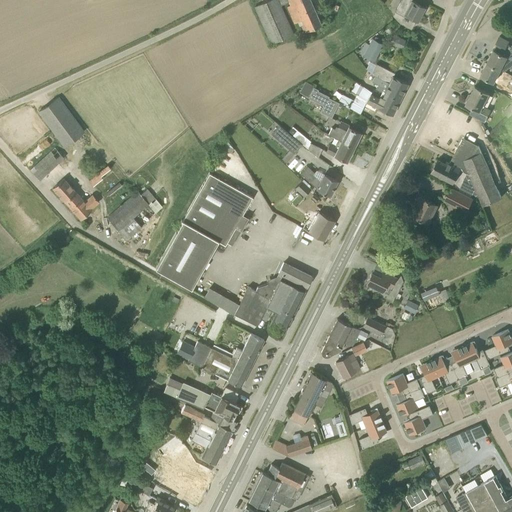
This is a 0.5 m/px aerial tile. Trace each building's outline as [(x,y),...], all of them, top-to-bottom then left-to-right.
[(321,25),(310,0),(269,0),(255,7),(271,43),(293,34),(281,5),(288,2),(290,6),(287,7),(294,24),(302,20),(306,31),(321,25)] [(395,10),(400,0),(394,0),(390,8),(395,10)] [(403,16),(405,13),(418,20),(425,7),(412,1),(412,0),(401,0),(395,12),(403,16)] [(397,36),(394,43),(401,47),(405,40),(397,36)] [(511,44),(511,46),(507,44),(509,41),(500,36),(496,42),(498,43),(496,47),(497,47),(496,50),(495,50),(493,49),(487,62),(505,71),(511,65),(511,44)] [(374,61),(382,44),(372,38),(363,55),(374,61)] [(505,71),(487,62),(480,75),(494,82),(500,69),(504,71),(505,71)] [(402,95),(408,83),(393,76),(395,73),(376,64),(371,74),(379,78),(378,79),(383,82),(388,85),(387,87),(402,95)] [(397,106),(402,95),(387,87),(388,85),(383,82),(378,79),(376,83),(379,84),(376,89),(381,92),(379,95),(380,97),(397,106)] [(306,81),(305,82),(300,92),(308,96),(314,85),(306,81)] [(380,97),(379,95),(379,93),(372,90),(371,92),(355,82),(351,90),(357,93),(354,101),(342,94),(338,101),(361,113),(366,103),(392,115),(397,106),(380,97)] [(504,93),(507,88),(496,82),(493,88),(504,93)] [(331,117),(339,102),(329,97),(329,96),(318,91),(319,89),(314,86),(308,97),(324,105),(320,111),(331,117)] [(485,121),(491,109),(483,105),(489,93),(475,86),(471,94),(468,95),(466,99),(467,102),(466,103),(473,107),(470,113),(485,121)] [(65,145),(73,139),(83,132),(58,98),(40,111),(65,145)] [(361,133),(349,127),(349,126),(342,122),(339,127),(336,126),(335,129),(332,127),(329,133),(335,137),(354,147),(355,146),(356,145),(358,141),(357,140),(361,133)] [(294,153),(302,144),(279,125),(271,134),(294,153)] [(292,126),(289,130),(294,135),(297,130),(292,126)] [(354,147),(335,137),(329,133),(328,134),(339,140),(335,146),(331,143),(326,153),(334,157),(335,155),(347,161),(351,153),(352,154),(354,149),(353,148),(354,147)] [(502,197),(479,145),(465,138),(459,150),(477,192),(483,205),(502,197)] [(318,157),(322,148),(311,143),(308,149),(318,157)] [(30,170),(39,179),(64,157),(55,147),(30,170)] [(477,192),(459,150),(452,164),(446,161),(445,163),(438,159),(432,171),(454,181),(454,182),(456,183),(459,187),(473,194),(477,192)] [(93,185),(102,177),(101,176),(110,168),(108,165),(89,179),(93,185)] [(314,172),(308,166),(301,174),(316,187),(330,195),(331,193),(333,193),(334,189),(334,188),(337,180),(325,173),(321,181),(313,174),(314,172)] [(247,217),(242,214),(252,197),(209,172),(155,268),(191,288),(218,241),(225,245),(235,227),(240,230),(240,231),(249,216),(248,216),(247,217)] [(67,203),(78,194),(64,179),(53,188),(67,203)] [(304,196),(311,189),(302,181),(295,188),(304,196)] [(110,195),(122,185),(119,182),(107,192),(110,195)] [(291,197),(296,191),(293,188),(288,195),(291,197)] [(467,211),(473,199),(451,188),(445,200),(467,211)] [(155,198),(147,189),(141,195),(138,192),(108,217),(126,240),(141,227),(134,216),(155,198)] [(296,205),(303,197),(298,193),(291,201),(296,205)] [(84,202),(78,194),(67,203),(81,219),(92,209),(91,208),(98,201),(92,194),(84,202)] [(429,222),(438,205),(419,196),(415,203),(418,205),(413,215),(429,222)] [(324,240),(335,220),(318,212),(312,223),(307,220),(303,228),(324,240)] [(307,286),(312,276),(285,263),(279,274),(277,276),(267,280),(268,284),(257,287),(255,291),(248,287),(240,303),(234,314),(252,323),(256,315),(262,318),(262,319),(266,321),(272,310),(277,312),(269,325),(284,332),(305,290),(304,290),(306,286),(307,286)] [(391,288),(396,277),(383,271),(380,276),(372,272),(366,283),(383,291),(386,285),(391,288)] [(426,304),(436,299),(429,286),(419,291),(426,304)] [(410,301),(406,309),(414,313),(418,305),(410,301)] [(262,319),(262,318),(256,315),(252,323),(257,325),(261,318),(262,319)] [(380,335),(385,325),(368,316),(363,326),(380,335)] [(352,346),(357,336),(355,335),(358,329),(351,326),(351,325),(337,318),(322,349),(321,352),(322,354),(324,356),(327,357),(329,356),(340,352),(340,351),(342,349),(344,344),(344,342),(344,343),(345,342),(352,346)] [(508,329),(492,336),(496,345),(485,349),(489,359),(510,349),(508,344),(511,342),(511,337),(511,335),(510,332),(508,329)] [(241,386),(264,339),(251,333),(242,350),(236,347),(233,354),(214,345),(213,346),(212,346),(211,347),(197,341),(194,347),(183,341),(177,353),(188,359),(188,360),(240,385),(239,386),(240,386),(241,385),(241,386)] [(463,346),(470,362),(477,359),(481,369),(490,365),(483,349),(478,351),(473,341),(467,344),(464,345),(464,346),(463,346)] [(362,352),(367,350),(364,343),(359,345),(362,352)] [(463,365),(470,362),(463,346),(462,346),(459,347),(459,348),(453,351),(457,360),(452,363),(459,379),(468,375),(463,365)] [(498,377),(511,370),(511,365),(511,364),(511,351),(501,356),(504,364),(494,368),(498,377)] [(344,377),(360,369),(353,354),(336,362),(344,377)] [(459,379),(452,363),(446,365),(442,355),(436,358),(435,358),(432,359),(432,360),(439,376),(445,373),(450,383),(459,379)] [(432,379),(439,376),(432,360),(431,361),(430,360),(427,362),(421,365),(426,375),(420,377),(428,393),(437,389),(432,379)] [(511,370),(498,377),(496,377),(500,387),(511,382),(511,370)] [(321,406),(332,383),(331,382),(311,371),(288,416),(303,424),(308,415),(309,415),(315,403),(321,406)] [(402,388),(405,394),(421,387),(417,378),(407,382),(403,373),(387,380),(388,383),(389,386),(390,386),(392,392),(402,388)] [(182,383),(176,396),(203,409),(204,405),(222,414),(232,419),(236,411),(239,412),(242,407),(240,406),(240,405),(235,402),(238,396),(236,395),(237,392),(236,392),(225,387),(221,396),(211,391),(210,393),(183,381),(182,383)] [(421,387),(405,394),(407,399),(397,404),(400,410),(399,410),(401,413),(402,414),(418,408),(415,400),(425,396),(421,387)] [(210,418),(203,416),(204,413),(185,404),(181,412),(201,422),(201,421),(230,435),(237,421),(232,419),(222,414),(221,416),(213,412),(210,418)] [(408,414),(410,419),(405,422),(407,428),(408,431),(409,431),(410,434),(426,427),(422,418),(433,414),(430,405),(408,414)] [(366,427),(382,420),(381,418),(380,415),(377,409),(367,413),(365,408),(350,414),(352,424),(362,419),(366,427)] [(382,422),(382,420),(366,427),(369,435),(359,439),(363,448),(379,441),(376,436),(386,431),(384,425),(383,422),(382,422)] [(215,463),(230,435),(201,421),(201,422),(192,440),(207,447),(202,457),(215,463)] [(335,423),(339,437),(347,435),(343,421),(335,423)] [(446,440),(455,455),(487,437),(481,426),(446,440)] [(289,456),(311,449),(307,436),(301,439),(302,441),(286,446),(289,456)] [(422,455),(407,462),(408,463),(410,469),(425,462),(422,455)] [(172,457),(159,484),(186,497),(199,470),(172,457)] [(282,462),(279,467),(271,464),(266,474),(262,472),(258,481),(294,499),(298,498),(309,475),(305,474),(282,462)] [(471,500),(461,505),(464,511),(511,511),(511,495),(508,498),(495,476),(466,492),(471,500)] [(292,505),(294,499),(258,481),(249,500),(272,511),(275,511),(280,502),(289,506),(292,505)] [(142,482),(139,490),(149,494),(152,486),(142,482)] [(422,486),(405,495),(412,506),(428,497),(422,486)] [(441,493),(435,497),(439,504),(446,500),(441,493)] [(331,494),(309,503),(312,510),(312,511),(325,511),(337,507),(331,494)] [(164,503),(166,500),(158,496),(154,502),(150,500),(146,508),(153,511),(154,511),(170,511),(173,507),(164,503)] [(119,500),(114,511),(133,511),(125,508),(127,504),(119,500)] [(443,511),(453,511),(447,501),(440,505),(443,511)] [(392,502),(390,511),(394,511),(399,511),(401,504),(392,502)] [(309,503),(294,510),(295,511),(308,511),(312,510),(309,503)]
